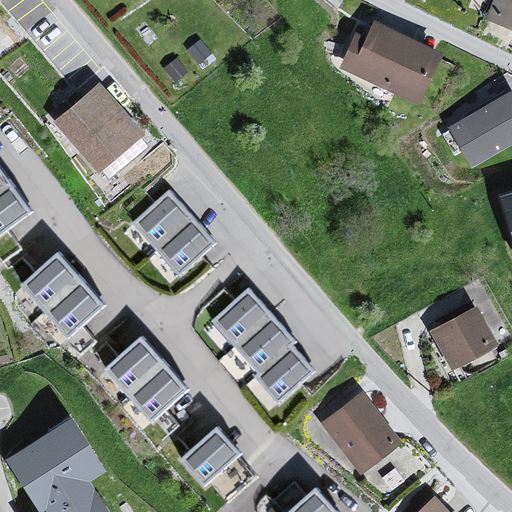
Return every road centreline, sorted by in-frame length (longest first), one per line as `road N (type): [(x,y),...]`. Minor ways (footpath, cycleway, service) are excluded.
road 1 (residential): [(55,0),(367,358),(511,501)]
road 2 (residential): [(381,0),(511,65)]
